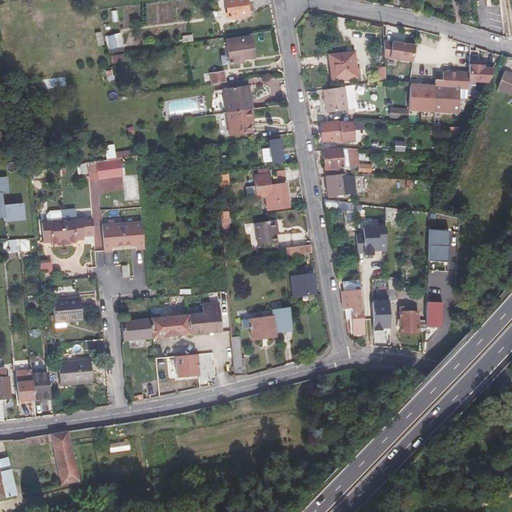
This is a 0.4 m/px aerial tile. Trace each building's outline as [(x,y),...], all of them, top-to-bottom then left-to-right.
[(248,15),(245,0),(225,0),(227,18),(248,15)] [(454,0),(455,12),(463,11),(462,0),(454,0)] [(106,34),(107,49),(122,48),(122,33),(106,34)] [(239,59),(242,59),(253,58),(250,37),(226,41),(228,54),(229,63),(239,62),(239,59)] [(385,42),(386,59),(415,62),(417,45),(385,42)] [(326,57),(329,81),(354,77),(351,53),(326,57)] [(125,62),(124,54),(111,55),(113,64),(125,62)] [(229,63),(228,54),(221,55),(222,64),(229,63)] [(470,75),(470,83),(490,84),(496,70),(485,70),(485,67),(471,67),(470,75)] [(212,84),(225,82),(224,71),(211,73),(212,84)] [(511,73),(506,71),(499,90),(511,95),(511,73)] [(199,75),(200,85),(212,84),(211,73),(199,75)] [(436,88),(412,86),(410,111),(460,114),(462,89),(469,90),(470,83),(470,75),(444,73),(444,80),(437,80),(436,88)] [(251,109),(250,100),(247,100),(245,86),(222,89),(226,113),(251,109)] [(343,86),(322,89),(324,111),(346,109),(343,86)] [(404,86),(402,110),(410,111),(412,86),(404,86)] [(226,113),(225,113),(229,136),(251,133),(249,123),(249,120),(252,119),(251,109),(226,113)] [(395,118),(409,119),(410,111),(402,110),(396,110),(395,118)] [(339,120),(320,122),(322,141),(337,140),(337,142),(354,141),(352,120),(344,120),(339,120)] [(459,144),(461,128),(452,128),(451,143),(459,144)] [(269,141),(270,149),(271,161),(272,163),(283,161),(280,140),(269,141)] [(356,148),(341,149),(343,168),(357,166),(356,148)] [(271,161),(270,149),(262,150),(264,162),(271,161)] [(341,149),(323,151),(325,169),(325,171),(338,170),(338,168),(343,168),(341,149)] [(452,165),(456,158),(444,157),(444,165),(452,165)] [(120,159),(95,163),(97,178),(122,174),(120,159)] [(88,172),(87,162),(84,162),(77,163),(78,173),(84,172),(88,172)] [(266,168),(256,169),(258,179),(268,177),(266,168)] [(284,170),(275,171),(276,179),(285,178),(284,170)] [(344,175),(345,194),(357,193),(356,174),(344,175)] [(344,175),(326,176),(327,195),(345,194),(344,175)] [(0,216),(4,216),(4,221),(17,219),(16,215),(24,215),(23,202),(3,204),(1,192),(7,191),(5,176),(0,176),(0,216)] [(266,198),(267,212),(288,209),(285,186),(270,188),(269,177),(268,177),(258,179),(254,179),(255,189),(257,198),(257,199),(266,198)] [(257,198),(255,189),(248,190),(249,199),(257,198)] [(353,204),(318,199),(319,208),(354,213),(353,204)] [(398,211),(385,209),(385,221),(398,221),(398,211)] [(63,241),(76,239),(76,237),(83,236),(82,218),(76,218),(76,212),(71,210),(63,211),(60,211),(61,220),(63,241)] [(51,239),(51,242),(63,241),(61,220),(60,211),(49,213),(45,215),(46,222),(41,222),(43,240),(51,239)] [(277,230),(279,230),(277,220),(256,223),(259,246),(278,243),(277,233),(277,230)] [(142,221),(122,223),(124,241),(136,240),(137,247),(144,247),(142,221)] [(124,241),(122,223),(102,225),(105,250),(112,249),(112,242),(124,241)] [(386,250),(386,227),(363,228),(364,233),(356,234),(357,253),(364,252),(364,255),(373,255),(373,251),(373,249),(378,249),(380,251),(386,250)] [(20,251),(19,239),(2,241),(3,253),(20,251)] [(312,245),(286,248),(287,256),(313,252),(312,245)] [(49,260),(39,261),(40,273),(50,272),(49,260)] [(304,296),(305,301),(316,299),(312,272),(300,274),(301,277),(292,278),(296,297),(304,296)] [(361,310),(359,288),(342,290),(345,307),(352,306),(353,312),(352,312),(355,332),(363,331),(361,311),(361,310)] [(80,298),(52,300),(55,328),(66,327),(65,322),(82,320),(80,298)] [(388,302),(388,301),(372,301),(372,330),(381,330),(380,328),(389,327),(388,302)] [(205,314),(152,318),(154,338),(223,332),(220,303),(204,305),(205,314)] [(399,307),(400,333),(417,333),(417,312),(406,312),(406,307),(399,307)] [(152,318),(121,321),(123,341),(154,338),(152,318)] [(251,341),(274,339),(275,339),(273,318),(242,321),(242,329),(250,328),(251,341)] [(103,339),(84,340),(85,350),(104,348),(103,339)] [(242,345),(233,345),(235,374),(236,381),(244,379),(242,345)] [(175,355),(176,377),(199,377),(199,354),(175,355)] [(92,382),(90,360),(59,362),(60,385),(92,382)] [(0,421),(3,421),(2,398),(10,398),(8,377),(6,377),(5,368),(0,368),(0,421)] [(18,404),(34,402),(33,399),(32,381),(31,370),(15,371),(18,404)] [(46,379),(32,381),(33,399),(48,398),(46,379)] [(61,484),(78,480),(67,432),(51,435),(52,441),(61,484)] [(27,446),(52,441),(51,435),(51,434),(25,438),(27,446)] [(0,498),(16,495),(7,457),(0,458),(0,498)]
